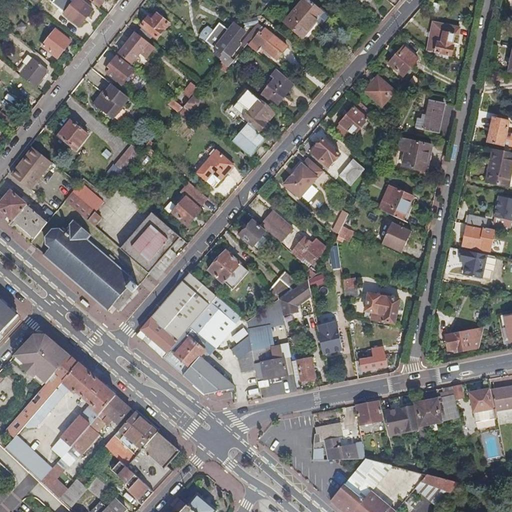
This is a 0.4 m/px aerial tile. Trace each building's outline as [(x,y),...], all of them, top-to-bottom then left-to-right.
[(80,27),(94,10),(81,0),(75,0),(73,4),(64,14),(80,27)] [(89,0),(99,8),(105,0),(89,0)] [(313,25),(324,14),(308,0),(303,0),(284,22),(305,40),(316,28),(313,25)] [(59,13),(50,6),(45,11),(55,19),(59,13)] [(158,39),(170,24),(157,15),(152,21),(148,18),(141,27),(142,27),(137,34),(148,42),(153,35),(158,39)] [(219,51),(216,55),(222,60),(221,62),(222,62),(229,68),(233,63),(229,59),(230,57),(232,58),(236,54),(234,53),(241,45),(237,42),(244,32),(235,25),(230,32),(220,24),(213,33),(209,30),(203,38),(219,51)] [(287,47),(262,26),(258,32),(252,39),(254,41),(249,46),(261,57),(266,51),(276,60),(287,47)] [(452,46),(454,36),(458,37),(459,29),(444,26),(440,43),(430,41),(428,51),(441,54),(441,57),(445,58),(444,59),(449,60),(450,56),(451,56),(453,47),(452,46)] [(252,39),(258,32),(255,30),(242,46),(245,48),(248,45),(252,39)] [(57,59),(70,42),(56,31),(42,47),(57,59)] [(147,58),(155,48),(148,42),(137,34),(136,33),(119,54),(132,64),(137,58),(139,60),(141,58),(138,56),(141,53),(147,58)] [(403,77),(418,59),(403,47),(388,64),(403,77)] [(35,88),(48,72),(29,57),(23,63),(28,66),(20,76),(35,88)] [(134,71),(117,57),(109,67),(112,69),(110,72),(124,83),(134,71)] [(230,69),(229,68),(222,62),(218,67),(226,73),(230,69)] [(276,105),(293,85),(277,70),(267,83),(269,84),(261,93),(276,105)] [(382,107),(395,92),(377,76),(364,92),(382,107)] [(113,120),(130,99),(111,84),(95,105),(113,120)] [(189,99),(197,89),(192,84),(183,94),(189,99)] [(140,97),(130,89),(126,95),(135,102),(140,97)] [(192,96),(186,108),(195,112),(201,101),(192,96)] [(183,108),(173,100),(170,104),(179,113),(183,108)] [(265,126),(262,123),(271,112),(257,101),(243,118),(248,122),(232,142),(250,157),(265,140),(258,134),(265,126)] [(353,137),(354,137),(369,121),(368,120),(373,114),(359,102),(355,108),(354,108),(339,124),(340,124),(353,137)] [(436,140),(444,105),(429,102),(425,121),(418,119),(416,129),(425,131),(423,137),(436,140)] [(184,116),(188,112),(183,108),(179,113),(184,116)] [(8,118),(0,111),(0,121),(3,124),(8,118)] [(192,123),(196,118),(188,112),(184,116),(192,123)] [(265,126),(274,115),(271,112),(262,123),(265,126)] [(11,130),(16,124),(8,118),(3,124),(11,130)] [(504,146),(509,122),(492,119),(487,143),(504,146)] [(166,128),(158,121),(155,124),(164,131),(166,128)] [(78,151),(89,136),(71,122),(59,137),(78,151)] [(340,124),(333,132),(347,144),(353,137),(340,124)] [(328,168),(340,154),(323,139),(311,153),(328,168)] [(425,173),(432,146),(402,139),(399,151),(406,153),(402,168),(425,173)] [(124,177),(142,155),(131,146),(113,168),(124,177)] [(32,192),(53,164),(33,148),(12,175),(18,180),(32,192)] [(143,167),(155,153),(149,148),(144,155),(138,162),(143,167)] [(507,187),(511,162),(511,153),(492,149),(486,183),(507,187)] [(213,188),(233,166),(216,151),(197,174),(213,188)] [(318,170),(306,159),(293,174),(306,185),(318,170)] [(352,186),(366,169),(354,159),(340,176),(352,186)] [(198,208),(206,199),(187,183),(179,192),(185,198),(172,213),(187,226),(200,210),(198,208)] [(403,221),(414,197),(392,187),(388,196),(386,195),(379,210),(403,221)] [(48,224),(11,192),(0,203),(0,205),(1,210),(2,211),(35,240),(48,224)] [(95,213),(72,194),(65,202),(87,221),(95,213)] [(511,227),(511,222),(511,200),(499,197),(493,222),(511,227)] [(338,235),(343,226),(348,217),(349,214),(342,211),(331,233),(338,236),(338,235)] [(293,230),(273,212),(260,226),(262,228),(273,238),(281,244),(293,230)] [(101,218),(95,213),(87,221),(94,227),(101,218)] [(171,250),(181,238),(153,214),(121,250),(149,275),(165,256),(170,260),(175,254),(171,250)] [(483,229),(485,220),(468,217),(467,225),(483,229)] [(253,247),(265,233),(252,221),(239,236),(253,247)] [(108,259),(88,241),(92,237),(75,222),(65,234),(61,230),(53,231),(46,239),(47,247),(50,250),(45,257),(109,312),(128,289),(133,294),(139,288),(133,283),(135,282),(132,280),(113,263),(116,260),(111,255),(108,259)] [(400,253),(410,232),(391,223),(382,244),(400,253)] [(490,252),(495,231),(483,229),(467,225),(462,246),(490,252)] [(349,242),(354,231),(348,228),(343,226),(338,235),(338,236),(349,242)] [(293,247),(290,251),(294,254),(295,253),(302,260),(304,257),(313,264),(326,248),(316,240),(312,245),(304,238),(295,249),(293,247)] [(341,267),(336,239),(330,251),(333,269),(341,267)] [(462,250),(459,262),(467,263),(465,277),(483,280),(483,277),(490,279),(491,273),(494,271),(496,260),(494,257),(462,250)] [(233,289),(248,272),(240,265),(241,264),(226,251),(209,271),(223,284),(225,282),(233,289)] [(323,281),(322,274),(320,271),(315,274),(307,280),(310,291),(323,281)] [(300,285),(284,272),(279,279),(293,290),(300,285)] [(167,354),(217,298),(189,274),(140,331),(146,335),(141,341),(147,346),(151,341),(167,354)] [(357,298),(355,287),(353,287),(352,276),(342,278),(345,299),(357,298)] [(293,290),(279,279),(268,291),(279,300),(293,290)] [(294,307),(311,296),(310,291),(307,280),(300,285),(293,290),(279,300),(278,300),(281,312),(282,317),(295,314),(294,307)] [(395,326),(400,301),(366,293),(362,310),(369,312),(368,320),(395,326)] [(14,311),(0,298),(0,333),(15,318),(14,311)] [(209,354),(241,319),(217,298),(167,354),(163,359),(204,395),(235,389),(202,360),(208,354),(209,354)] [(274,346),(271,328),(283,326),(282,317),(281,312),(278,300),(246,323),(249,337),(251,350),(274,346)] [(511,342),(511,316),(501,318),(505,338),(509,337),(510,343),(511,342)] [(339,340),(335,320),(332,318),(315,321),(317,327),(322,356),(341,352),(340,345),(341,345),(340,340),(339,340)] [(479,348),(483,329),(445,337),(448,351),(456,350),(457,353),(479,348)] [(47,383),(69,356),(45,336),(35,336),(16,356),(18,358),(26,365),(23,368),(22,369),(34,380),(36,379),(38,376),(46,382),(47,383)] [(251,350),(249,337),(231,350),(239,360),(241,374),(242,374),(244,381),(254,379),(252,372),(255,371),(251,350)] [(255,371),(259,389),(269,387),(268,380),(293,375),(287,343),(274,346),(251,350),(255,371)] [(386,367),(383,349),(368,351),(369,360),(360,361),(361,372),(386,367)] [(26,426),(79,364),(69,356),(47,383),(6,431),(15,439),(16,438),(26,426)] [(26,365),(18,358),(15,361),(23,368),(26,365)] [(315,380),(311,359),(296,362),(301,385),(308,383),(308,381),(315,380)] [(116,397),(79,364),(26,426),(28,429),(35,428),(66,393),(65,390),(69,388),(75,394),(77,392),(84,399),(82,400),(87,405),(89,403),(92,406),(53,450),(63,458),(72,447),(77,442),(80,439),(116,397)] [(46,382),(38,376),(36,379),(43,385),(46,382)] [(511,405),(511,384),(491,389),(495,409),(511,405)] [(463,399),(461,386),(452,387),(453,393),(454,397),(455,401),(463,399)] [(495,409),(491,389),(469,394),(475,423),(494,419),(492,410),(495,409)] [(89,447),(99,435),(98,433),(106,424),(103,421),(108,415),(111,418),(119,425),(131,410),(116,397),(80,439),(89,447)] [(455,401),(454,397),(441,400),(415,405),(420,427),(418,427),(418,430),(420,440),(425,439),(423,426),(459,419),(455,401)] [(383,422),(379,402),(355,406),(359,427),(383,422)] [(418,427),(414,408),(385,413),(388,431),(395,430),(396,434),(418,430),(418,427)] [(143,450),(158,433),(136,413),(120,431),(143,450)] [(106,424),(111,418),(108,415),(103,421),(106,424)] [(340,449),(338,438),(342,437),(339,424),(316,429),(317,434),(319,434),(321,442),(324,441),(328,461),(366,460),(363,444),(340,449)] [(485,456),(498,454),(494,431),(481,433),(485,456)] [(169,467),(181,452),(158,433),(143,450),(137,457),(128,468),(155,493),(175,472),(169,467)] [(137,457),(115,437),(106,447),(122,462),(128,468),(137,457)] [(52,470),(16,438),(15,439),(6,449),(42,482),(52,470)] [(77,451),(82,446),(77,442),(72,447),(77,451)] [(0,445),(0,461),(4,465),(12,456),(0,445)] [(354,511),(371,493),(392,467),(366,460),(331,501),(344,511),(354,511)] [(155,493),(128,468),(122,462),(113,471),(128,485),(132,481),(136,485),(129,491),(144,505),(155,493)] [(57,480),(64,472),(56,465),(52,470),(42,482),(61,499),(68,490),(57,480)] [(486,491),(496,481),(488,474),(475,488),(486,491)] [(451,493),(459,484),(427,476),(421,483),(451,493)] [(112,490),(98,477),(88,488),(102,500),(106,497),(112,490)] [(87,488),(78,479),(68,490),(61,499),(70,508),(87,488)] [(451,493),(421,483),(416,489),(439,508),(451,493)] [(377,511),(384,504),(371,493),(354,511),(377,511)] [(216,511),(218,510),(198,494),(195,498),(193,497),(190,500),(192,502),(188,507),(194,511),(216,511)] [(123,511),(126,509),(117,501),(114,504),(106,497),(102,500),(93,511),(123,511)] [(194,511),(188,507),(178,498),(171,505),(178,511),(194,511)]
